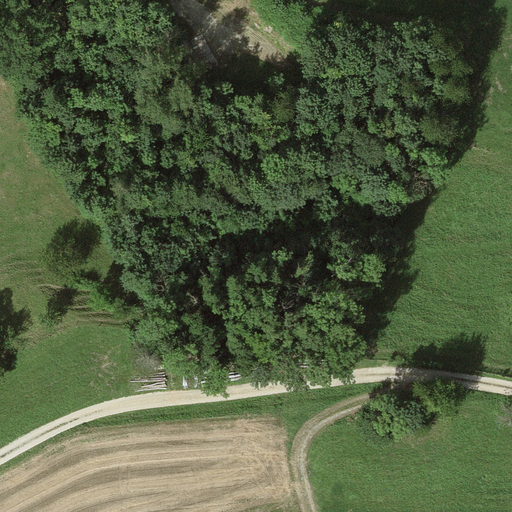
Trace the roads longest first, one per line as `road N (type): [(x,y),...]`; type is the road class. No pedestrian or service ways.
road 1 (track): [(0,458),(110,408),(283,384),(404,372),(511,388)]
road 2 (track): [(309,511),(301,456),(308,430),(359,401),(433,376)]
